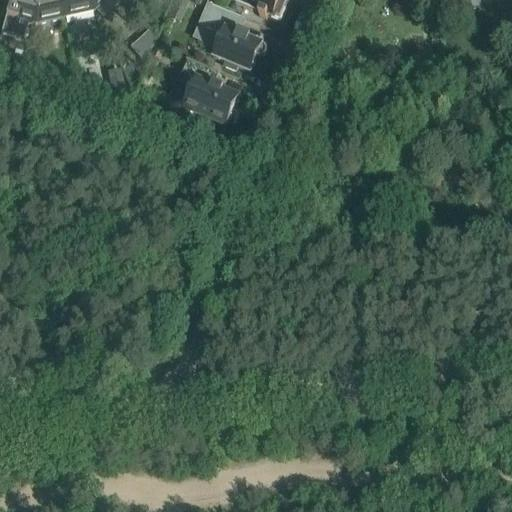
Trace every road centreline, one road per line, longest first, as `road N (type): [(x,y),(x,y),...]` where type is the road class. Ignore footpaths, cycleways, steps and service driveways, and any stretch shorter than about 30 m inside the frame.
road 1 (track): [(511,471),(401,480),(128,461),(0,486)]
road 2 (track): [(511,362),(0,418)]
road 3 (residential): [(314,0),(262,121)]
